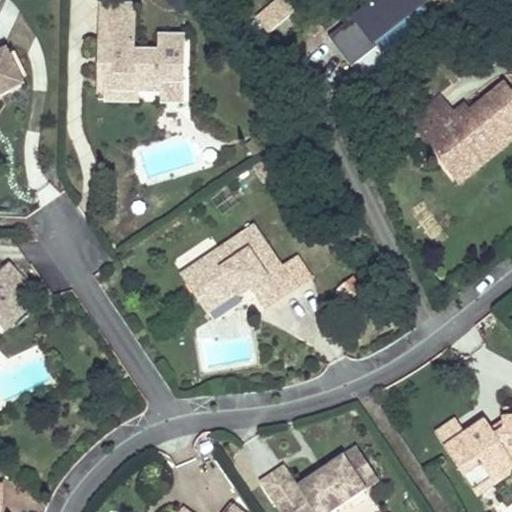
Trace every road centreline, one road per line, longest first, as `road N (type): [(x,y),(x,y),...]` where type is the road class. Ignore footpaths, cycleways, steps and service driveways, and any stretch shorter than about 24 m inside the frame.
road 1 (residential): [(511,283),(364,387),(264,416),(172,427)]
road 2 (unknown): [(440,339),(347,140),(323,61)]
road 3 (residential): [(53,239),(158,393),(172,427)]
road 4 (residential): [(172,427),(125,452),(73,511)]
